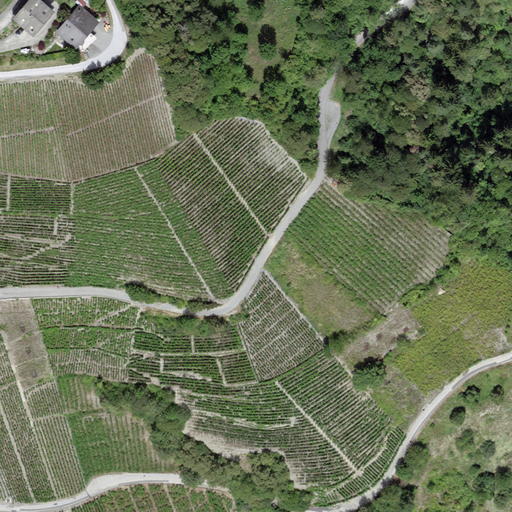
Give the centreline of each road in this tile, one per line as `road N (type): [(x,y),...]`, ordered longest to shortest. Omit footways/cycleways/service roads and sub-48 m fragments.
road 1 (unclassified): [(0,293),(86,290),(200,312),(228,306),(318,176),(322,100),(337,69),(364,36),(413,0)]
road 2 (unclassified): [(0,507),(43,508),(118,481),(163,478),(328,511),(362,491),(461,370),(511,353)]
road 3 (unclassified): [(0,75),(102,61),(118,35),(109,0)]
